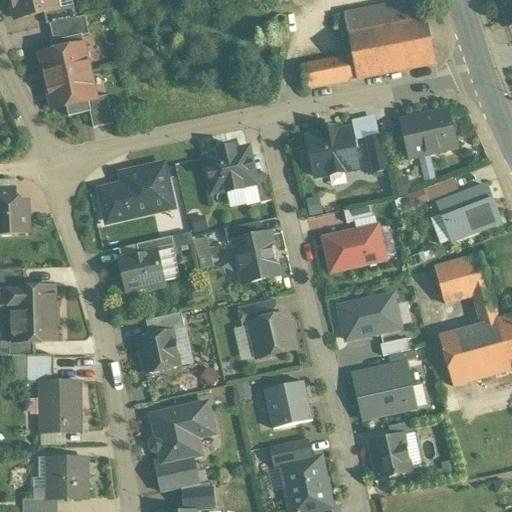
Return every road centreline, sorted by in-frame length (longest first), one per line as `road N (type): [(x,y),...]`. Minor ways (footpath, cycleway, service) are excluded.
road 1 (residential): [(273,117),(360,511)]
road 2 (residential): [(54,166),(96,290),(137,511)]
road 3 (residential): [(273,117),(54,166)]
road 4 (residential): [(486,75),(273,117)]
road 5 (residential): [(0,37),(54,166)]
